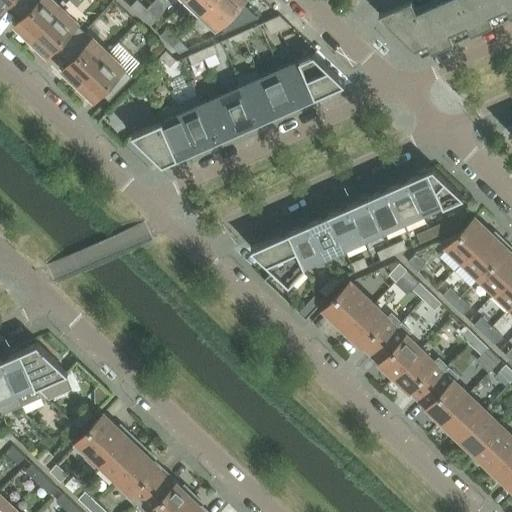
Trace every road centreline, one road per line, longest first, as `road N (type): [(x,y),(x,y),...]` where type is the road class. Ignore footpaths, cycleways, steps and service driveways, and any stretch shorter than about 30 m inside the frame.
road 1 (residential): [(467,511),(186,244)]
road 2 (residential): [(51,300),(270,511)]
road 3 (residential): [(399,86),(141,202)]
road 4 (residential): [(186,244),(442,130)]
road 5 (residential): [(141,202),(0,66)]
road 6 (residential): [(399,86),(306,0)]
road 7 (residential): [(511,37),(399,86)]
